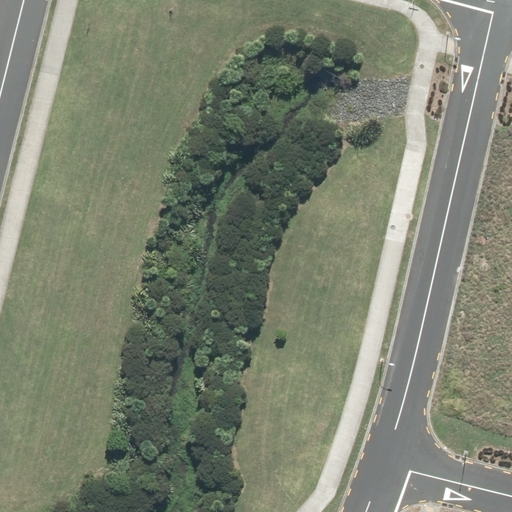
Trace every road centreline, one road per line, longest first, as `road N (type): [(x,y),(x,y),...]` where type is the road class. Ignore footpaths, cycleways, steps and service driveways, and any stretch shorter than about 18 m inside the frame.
road 1 (residential): [(382,461),(493,0)]
road 2 (residential): [(511,494),(382,461)]
